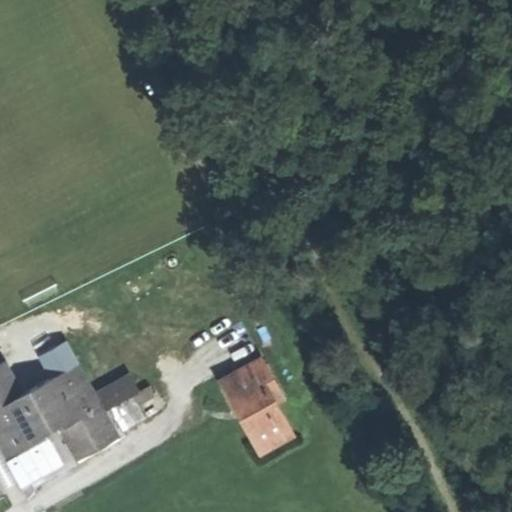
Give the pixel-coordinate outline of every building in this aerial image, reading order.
[(271,434),(277,445),(294,435),(276,404),(269,391),(277,387),(260,358),(219,382),(255,443),(271,434)] [(10,361),(0,366),(0,442),(9,460),(63,432),(79,462),(118,441),(78,363),(25,390),(10,361)] [(284,399),(277,387),(269,391),(276,404),(284,399)] [(111,405),(124,428),(144,417),(131,393),(111,405)] [(261,455),(277,445),(271,434),(255,443),(261,455)] [(0,464),(9,460),(0,442),(0,464)] [(21,482),(9,460),(0,464),(0,477),(6,490),(21,482)]
